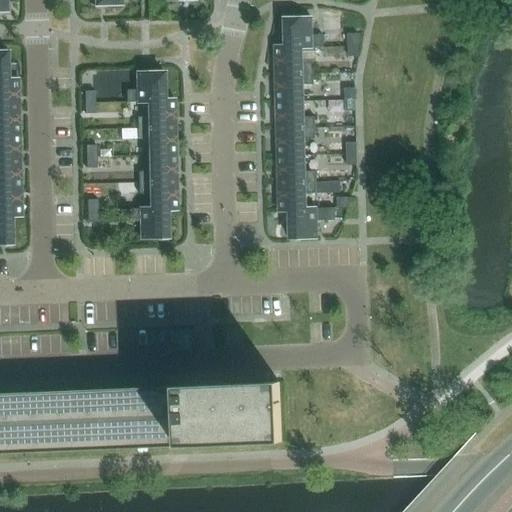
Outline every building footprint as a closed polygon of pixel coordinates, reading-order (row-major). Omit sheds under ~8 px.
[(302,47),(302,48),(323,47),(322,35),(312,35),(312,18),(284,19),(285,46),(285,47),(302,47)] [(348,45),(358,45),(358,34),(347,34),(348,45)] [(358,56),(358,45),(348,45),(348,57),(358,56)] [(275,75),(313,74),(313,63),(303,63),(302,48),(302,47),(285,47),(285,46),(275,46),(275,75)] [(146,102),(146,101),(164,101),(164,100),(163,72),(157,73),(152,73),(135,73),(136,90),(125,90),(126,103),(146,102)] [(276,102),(304,101),(303,85),(314,85),(313,74),(275,75),(276,102)] [(0,107),(18,107),(17,79),(7,79),(7,80),(0,80),(0,107)] [(344,100),(355,100),(355,88),(344,89),(344,100)] [(83,91),(84,103),(94,103),(94,91),(83,91)] [(146,101),(146,102),(147,117),(136,117),(136,129),(174,128),(174,99),(164,100),(164,101),(146,101)] [(345,111),(355,111),(355,100),(344,100),(345,111)] [(304,101),(276,102),(277,129),(315,128),(314,117),(304,117),(304,101)] [(94,103),(84,103),(84,114),(94,114),(94,103)] [(0,134),(19,134),(18,107),(0,107),(0,134)] [(174,128),(136,129),(137,140),(147,139),(147,156),(175,155),(174,128)] [(277,156),(305,156),(305,140),(315,139),(315,128),(277,129),(277,156)] [(0,161),(19,161),(19,134),(0,134),(0,161)] [(356,154),(356,143),(346,143),(346,154),(356,154)] [(85,146),(85,157),(95,157),(95,146),(85,146)] [(356,154),(346,154),(346,165),(357,165),(356,154)] [(138,183),(176,182),(175,155),(147,156),(148,172),(137,172),(138,183)] [(305,156),(277,156),(278,184),(316,183),(316,172),(305,172),(305,156)] [(95,157),(85,157),(85,168),(96,168),(95,157)] [(0,189),(20,189),(19,161),(0,161),(0,189)] [(176,182),(138,183),(138,194),(148,194),(149,209),(149,210),(167,209),(167,210),(177,210),(176,182)] [(339,182),(328,182),(328,193),(340,193),(339,182)] [(289,211),(306,210),(306,209),(306,194),(316,194),(316,183),(278,184),(279,212),(289,212),(289,211)] [(0,216),(11,216),(11,217),(21,217),(20,189),(0,189),(0,216)] [(337,198),(337,209),(347,209),(347,197),(337,198)] [(87,211),(97,211),(97,200),(86,200),(87,211)] [(289,211),(289,212),(289,239),(317,238),(317,221),(335,220),(334,208),(306,209),(306,210),(289,211)] [(167,209),(149,210),(149,209),(128,209),(129,222),(139,221),(140,238),(156,238),(161,238),(167,238),(167,210),(167,209)] [(97,211),(87,211),(87,223),(97,222),(97,211)] [(11,216),(0,216),(0,244),(5,244),(11,244),(11,217),(11,216)] [(0,394),(0,453),(282,442),(279,383),(0,394)]
